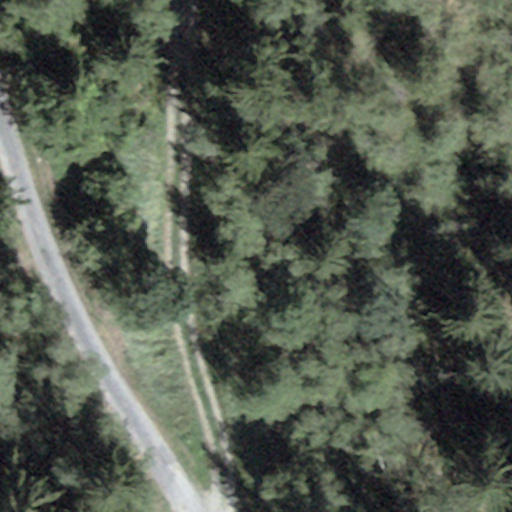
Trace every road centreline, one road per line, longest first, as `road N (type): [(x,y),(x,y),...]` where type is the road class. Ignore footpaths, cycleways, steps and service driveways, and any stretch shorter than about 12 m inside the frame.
road 1 (track): [(215,511),(217,456),(166,311),(172,0)]
road 2 (unclassified): [(0,94),(97,345),(190,511)]
